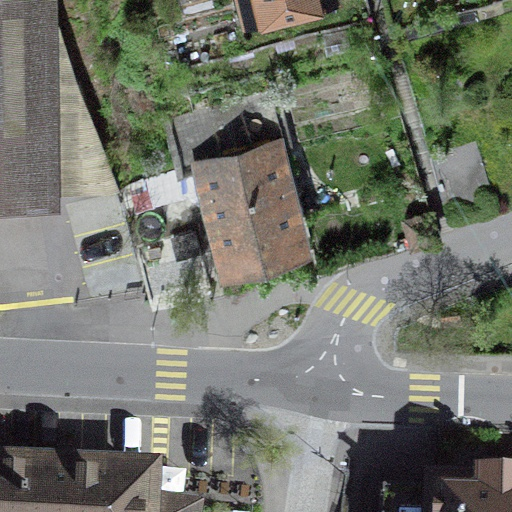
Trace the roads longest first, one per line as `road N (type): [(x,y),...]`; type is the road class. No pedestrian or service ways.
road 1 (tertiary): [(0,365),(318,387)]
road 2 (residential): [(318,387),(353,304),(370,289),(511,232)]
road 3 (tertiary): [(318,387),(511,400)]
road 4 (residential): [(318,387),(301,511)]
